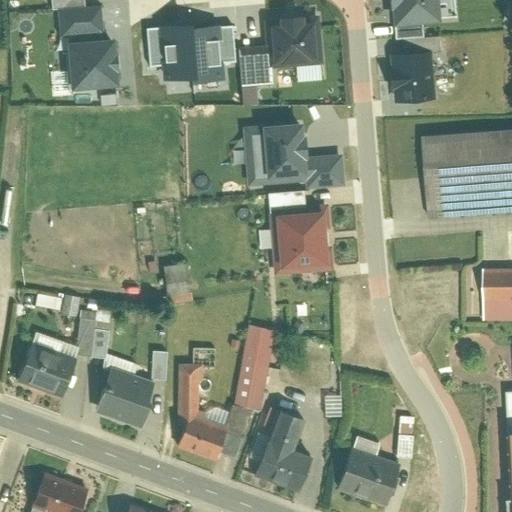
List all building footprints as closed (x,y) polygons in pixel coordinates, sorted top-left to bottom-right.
[(432,0),(386,0),(387,16),(434,12),(432,0)] [(317,16),(270,20),(272,48),(274,63),(321,59),(317,16)] [(229,22),(143,25),(144,74),(161,73),(162,93),(191,92),(190,79),(221,78),(220,61),(231,60),(229,22)] [(115,28),(68,32),(72,79),(118,74),(115,28)] [(386,101),(433,97),(429,51),(436,51),(434,35),(408,38),(409,49),(397,50),(399,75),(383,76),(386,101)] [(241,51),(244,84),(275,81),(274,63),(272,48),(241,51)] [(243,186),(300,183),(298,153),(297,118),(240,121),(243,186)] [(511,123),(420,130),(425,212),(511,206),(511,123)] [(337,151),(298,153),(300,183),(339,181),(337,151)] [(303,185),(268,188),(269,204),(304,201),(303,185)] [(275,209),(269,209),(274,269),(330,264),(325,200),(274,204),(275,209)] [(168,292),(188,289),(184,258),(164,261),(168,292)] [(511,264),(480,264),(480,317),(511,316),(511,264)] [(101,357),(107,313),(80,310),(74,354),(101,357)] [(275,325),(250,320),(234,400),(260,405),(275,325)] [(31,338),(18,377),(62,392),(74,354),(31,338)] [(152,370),(165,371),(166,348),(153,347),(152,370)] [(110,360),(95,407),(140,421),(155,374),(110,360)] [(178,421),(184,421),(177,443),(213,455),(216,447),(223,428),(227,416),(198,406),(198,360),(179,360),(178,421)] [(233,400),(223,428),(240,434),(251,404),(233,400)] [(304,411),(278,402),(254,471),(298,486),(311,448),(293,442),(304,411)] [(394,457),(412,457),(411,414),(393,415),(394,457)] [(240,434),(223,428),(216,447),(233,454),(240,434)] [(351,443),(338,485),(385,500),(398,458),(351,443)] [(79,511),(88,485),(46,472),(33,511),(79,511)] [(161,511),(131,502),(127,511),(161,511)]
